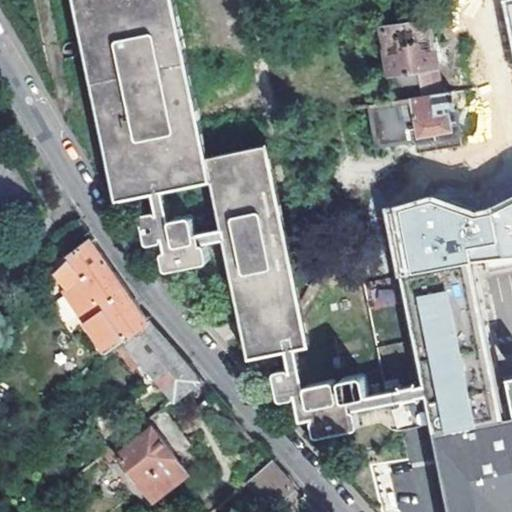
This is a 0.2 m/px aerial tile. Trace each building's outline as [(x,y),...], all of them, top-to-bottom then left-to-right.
[(75,0),(117,200),(156,192),(166,190),(216,180),(210,153),(177,0),(75,0)] [(394,214),(403,268),(405,267),(475,259),(486,257),(511,254),(511,1),(510,2),(511,9),(511,205),(496,215),(475,219),(429,203),(394,214)] [(420,78),(380,84),(383,102),(442,93),(431,20),(382,26),(389,72),(418,67),(420,78)] [(383,102),(371,105),(378,145),(416,139),(417,146),(421,149),(462,143),(457,108),(462,107),(466,101),(464,90),(442,93),(383,102)] [(0,221),(45,215),(0,137),(0,221)] [(290,347),(301,344),(312,342),(271,140),(210,153),(216,180),(225,226),(228,237),(244,318),(247,332),(250,349),(251,355),(290,347)] [(207,240),(228,237),(225,226),(198,231),(194,215),(190,213),(175,216),(172,220),(166,190),(156,192),(161,213),(158,211),(143,214),(148,242),(153,244),(163,242),(165,240),(167,249),(163,250),(166,264),(169,267),(209,260),(212,255),(210,243),(208,242),(207,240)] [(393,269),(403,268),(394,214),(429,203),(475,219),(496,215),(511,205),(511,200),(492,210),(478,214),(431,197),(384,211),(393,269)] [(177,400),(200,382),(174,351),(149,323),(113,271),(92,241),(73,255),(55,273),(66,289),(62,292),(109,353),(127,340),(144,364),(150,360),(177,400)] [(511,254),(486,257),(490,274),(511,269),(511,254)] [(405,267),(429,380),(430,387),(438,430),(511,414),(504,382),(475,259),(467,260),(405,267)] [(430,387),(429,380),(371,394),(370,392),(371,390),(367,373),(364,371),(345,375),(343,377),(343,381),(337,382),(336,378),(332,376),(313,381),(311,383),(311,385),(310,385),(301,344),(290,347),(294,364),(277,367),(282,393),(286,397),(296,396),(298,394),(299,392),(300,392),(305,418),(316,416),(319,432),(323,435),(375,423),(393,433),(429,426),(436,461),(444,459),(438,430),(430,387)] [(253,480),(273,463),(213,395),(193,413),(253,480)] [(156,501),(190,475),(175,455),(191,444),(164,409),(150,420),(156,429),(120,456),(156,501)] [(511,511),(511,413),(511,414),(438,430),(444,459),(455,511),(511,511)] [(294,486),(273,463),(253,480),(250,483),(270,506),(294,486)]
